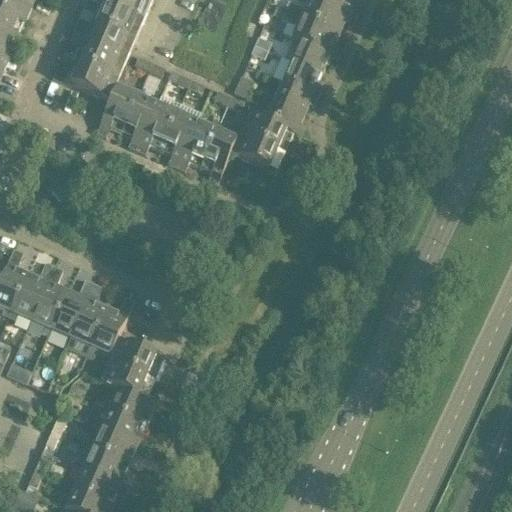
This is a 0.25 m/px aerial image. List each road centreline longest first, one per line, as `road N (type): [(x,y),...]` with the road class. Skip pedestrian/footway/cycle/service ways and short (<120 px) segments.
road 1 (secondary): [(511,86),(316,511)]
road 2 (secondary): [(416,511),(511,305)]
road 3 (residential): [(199,314),(0,226)]
